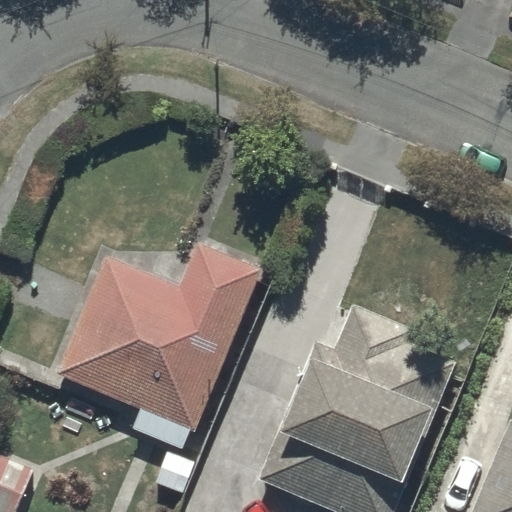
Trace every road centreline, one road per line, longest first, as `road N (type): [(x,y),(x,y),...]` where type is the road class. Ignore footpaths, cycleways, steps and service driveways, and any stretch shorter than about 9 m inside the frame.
road 1 (residential): [(153,0),(216,12),(511,132)]
road 2 (residential): [(0,40),(69,5),(120,0)]
